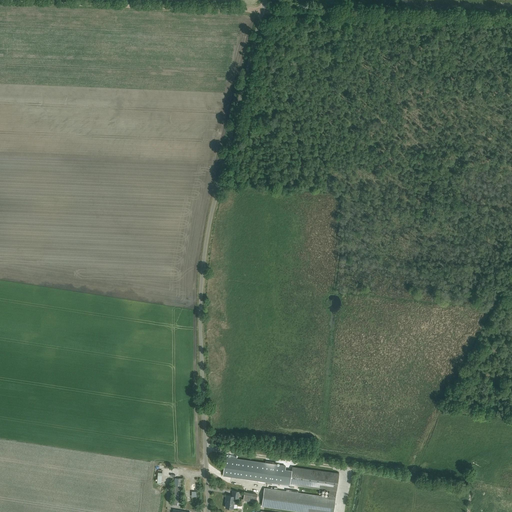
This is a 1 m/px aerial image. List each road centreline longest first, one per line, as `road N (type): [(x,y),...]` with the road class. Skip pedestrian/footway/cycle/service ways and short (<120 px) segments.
road 1 (unclassified): [(207,511),(203,255),(265,0)]
road 2 (track): [(511,18),(0,0)]
